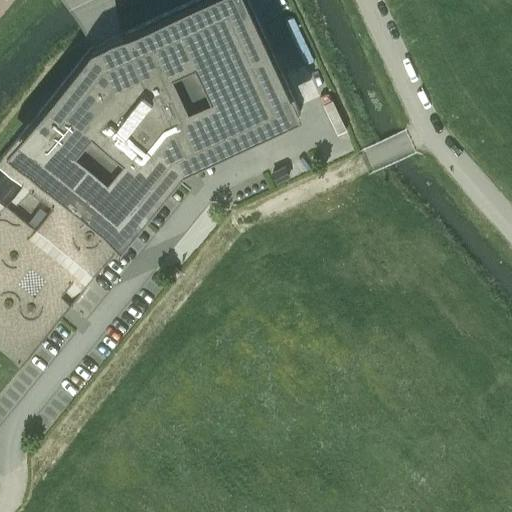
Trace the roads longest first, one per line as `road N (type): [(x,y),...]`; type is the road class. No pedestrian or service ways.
road 1 (unclassified): [(368,0),(433,131)]
road 2 (unclassified): [(433,131),(511,223)]
